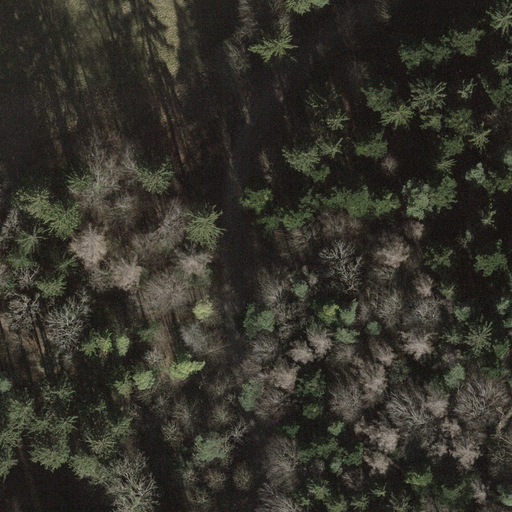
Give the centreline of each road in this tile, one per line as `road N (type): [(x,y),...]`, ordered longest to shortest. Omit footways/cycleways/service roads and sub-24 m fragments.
road 1 (track): [(384,0),(315,39),(242,140),(227,293)]
road 2 (track): [(511,195),(227,293)]
road 3 (track): [(227,293),(165,299),(118,287),(0,203)]
road 4 (track): [(227,293),(273,511)]
